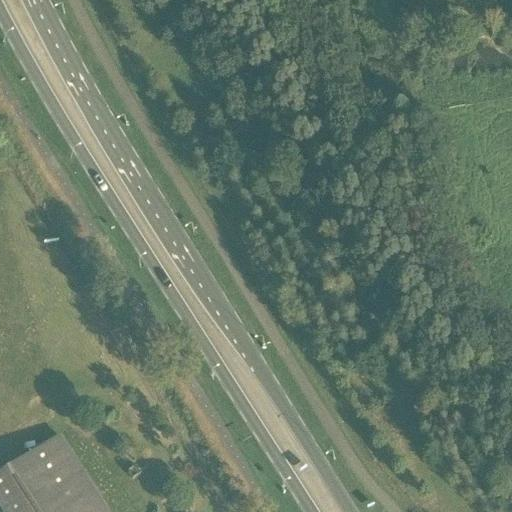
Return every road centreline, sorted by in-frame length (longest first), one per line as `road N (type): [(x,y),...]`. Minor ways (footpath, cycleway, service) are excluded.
road 1 (secondary): [(351,511),(39,0)]
road 2 (secondary): [(0,13),(61,126),(310,511)]
